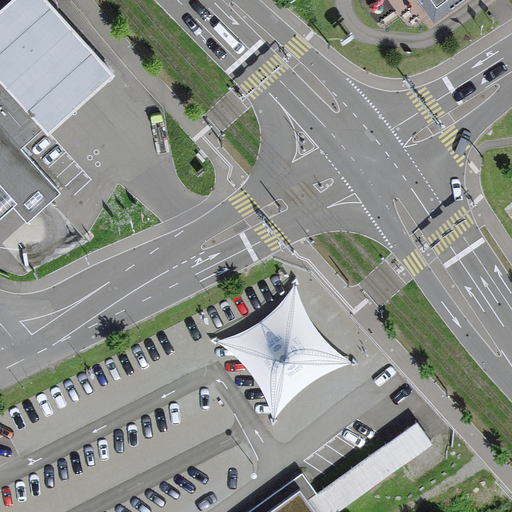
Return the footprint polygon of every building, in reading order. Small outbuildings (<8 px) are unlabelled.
[(0,83),(43,131),(49,137),(87,103),(117,76),(48,0),(12,0),(0,11),(0,83)] [(420,0),(434,19),(462,0),(420,0)] [(0,83),(0,125),(22,150),(28,144),(43,131),(0,83)] [(60,193),(22,150),(0,125),(0,188),(16,207),(29,221),(43,208),(60,193)] [(0,188),(0,221),(16,207),(0,188)] [(298,303),(292,279),(283,296),(269,314),(252,325),(233,332),(206,337),(230,346),(239,355),(253,373),(262,387),(270,417),(286,397),(304,380),(324,367),(350,359),(323,342),(310,327),(298,303)] [(329,511),(431,439),(415,418),(284,511),(329,511)]
